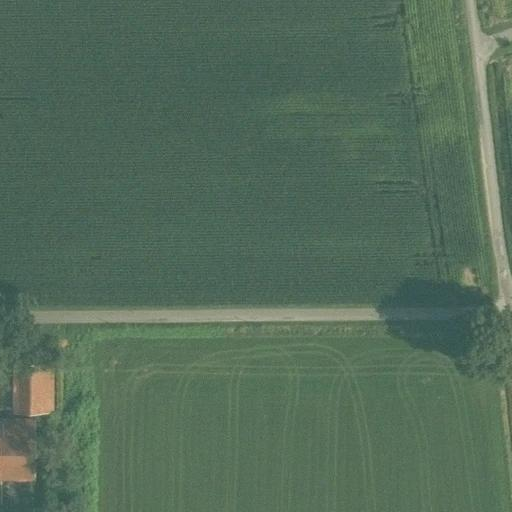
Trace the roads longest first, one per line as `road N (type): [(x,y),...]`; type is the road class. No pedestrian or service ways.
road 1 (unclassified): [(508,316),(0,314)]
road 2 (residential): [(508,316),(467,0)]
